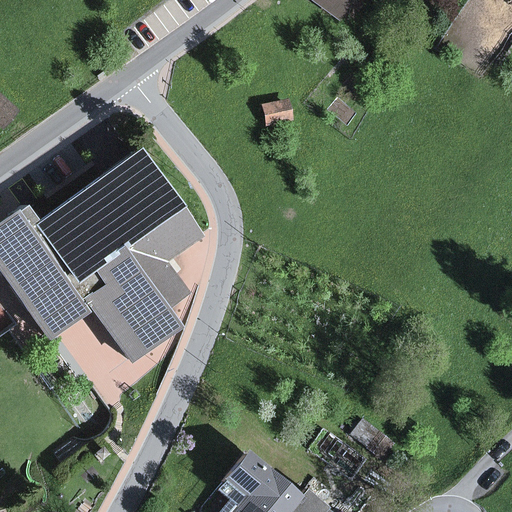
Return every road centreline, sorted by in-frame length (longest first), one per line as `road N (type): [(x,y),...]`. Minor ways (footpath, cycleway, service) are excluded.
road 1 (residential): [(124,511),(197,366),(233,240),(229,205),(205,163),(135,74)]
road 2 (tertiary): [(0,170),(135,74)]
road 3 (tertiary): [(135,74),(233,0)]
